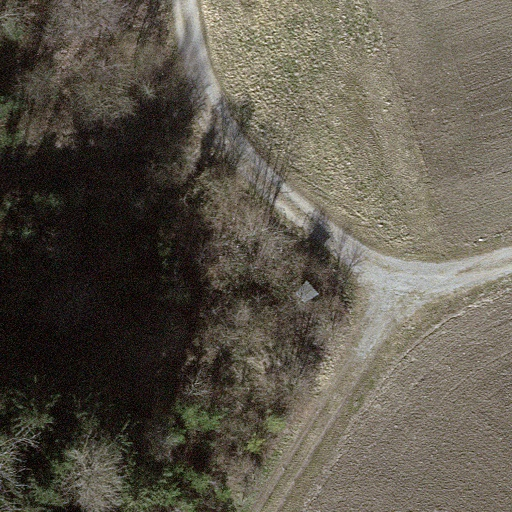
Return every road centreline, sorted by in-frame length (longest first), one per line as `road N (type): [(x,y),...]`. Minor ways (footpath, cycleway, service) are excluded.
road 1 (track): [(187,0),(210,99),(287,207),(408,292),(511,268)]
road 2 (track): [(408,292),(281,511)]
